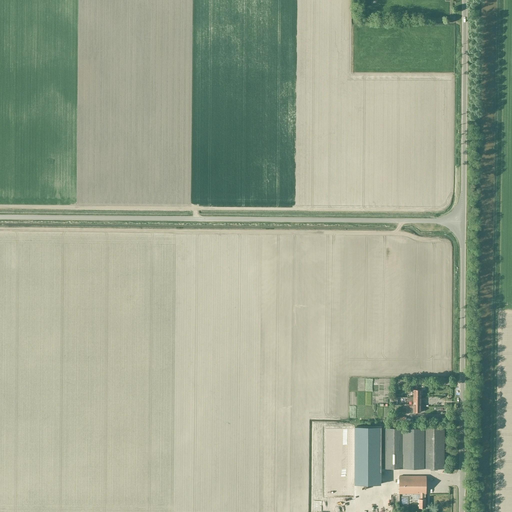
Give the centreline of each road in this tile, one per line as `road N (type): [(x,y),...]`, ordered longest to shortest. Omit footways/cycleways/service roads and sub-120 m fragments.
road 1 (unclassified): [(0,217),(462,222)]
road 2 (unclassified): [(461,511),(462,222)]
road 3 (unclassified): [(462,222),(464,0)]
